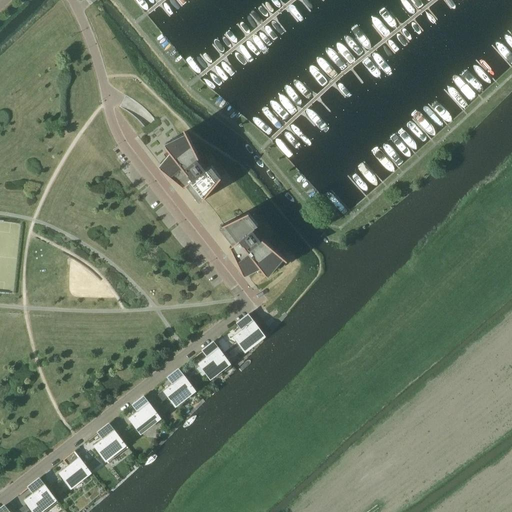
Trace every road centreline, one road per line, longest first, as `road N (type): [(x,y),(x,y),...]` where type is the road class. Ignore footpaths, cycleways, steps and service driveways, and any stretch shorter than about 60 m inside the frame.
road 1 (residential): [(250,306),(120,140),(71,0)]
road 2 (residential): [(250,306),(0,503)]
